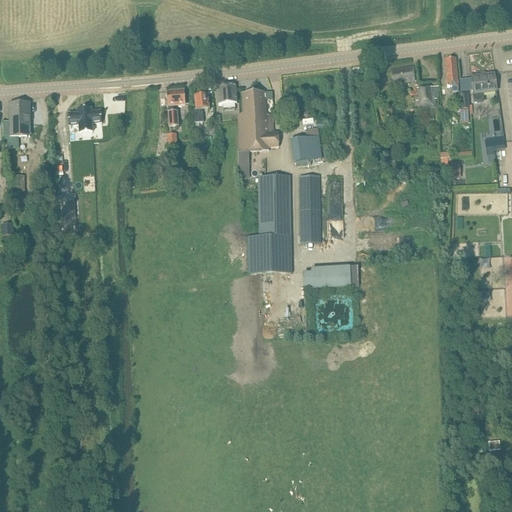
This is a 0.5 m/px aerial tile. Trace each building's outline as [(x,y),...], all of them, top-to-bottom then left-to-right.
[(445,59),(446,69),(447,88),(452,88),(452,93),(458,93),(458,92),(458,87),(455,58),(445,59)] [(390,71),(392,81),(393,85),(415,82),(413,68),(390,71)] [(471,77),(472,87),(474,99),(483,97),(482,93),(496,92),(495,84),(494,74),(471,77)] [(217,88),(218,98),(219,106),(237,104),(236,96),(235,86),(217,88)] [(438,87),(417,89),(421,110),(436,108),(436,100),(438,99),(438,87)] [(166,92),(167,102),(168,107),(169,128),(178,127),(176,107),(185,106),(185,100),(184,91),(166,92)] [(458,92),(458,93),(458,106),(459,110),(462,110),(469,109),(468,96),(468,91),(458,92)] [(279,148),(279,143),(278,133),(274,134),(272,115),(266,116),(264,92),(242,94),(242,104),(243,115),(237,115),(238,178),(256,178),(255,152),(269,152),(268,149),(279,148)] [(194,110),(195,120),(196,124),(204,123),(202,110),(209,109),(208,95),(195,97),(196,110),(194,110)] [(6,147),(19,148),(18,138),(27,138),(27,125),(30,124),(29,104),(9,104),(10,122),(3,123),(3,143),(5,143),(6,147)] [(78,114),(68,115),(69,127),(79,126),(79,135),(92,134),(92,125),(102,124),(101,112),(91,113),(90,109),(77,110),(78,114)] [(166,145),(177,146),(177,134),(167,134),(166,145)] [(294,163),(325,159),(323,137),(291,141),(294,163)] [(503,138),(484,140),(486,156),(487,164),(495,163),(494,151),(504,150),(503,138)] [(498,189),(508,189),(507,155),(502,155),(502,168),(497,168),(498,189)] [(459,163),(450,164),(451,179),(461,178),(459,163)] [(51,165),(40,165),(41,183),(51,183),(51,165)] [(25,176),(11,177),(13,208),(27,207),(25,176)] [(258,178),(260,238),(241,238),(241,276),(291,275),(291,237),(290,177),(258,178)] [(320,177),(301,177),(302,244),(321,244),(320,177)] [(56,202),(58,238),(77,237),(74,200),(56,202)] [(13,225),(1,226),(2,237),(6,237),(6,245),(14,244),(13,225)] [(300,290),(349,288),(348,267),(307,268),(308,273),(300,273),(300,290)]
